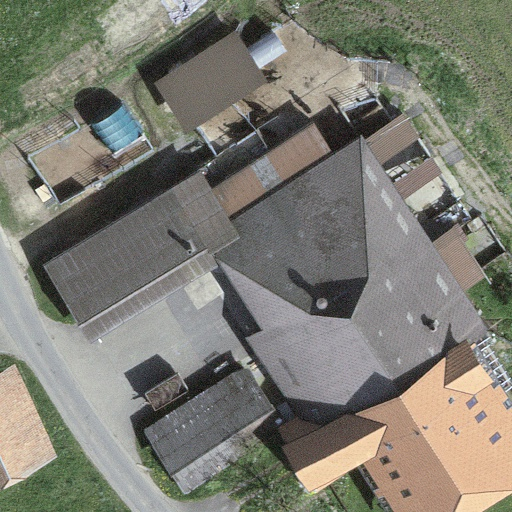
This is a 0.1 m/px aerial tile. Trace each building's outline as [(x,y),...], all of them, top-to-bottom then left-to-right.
[(233,34),(163,79),(183,111),(254,66),(233,34)] [(511,446),(511,427),(311,119),(205,187),(197,175),(167,194),(198,246),(224,229),(279,317),(251,334),(303,414),(278,430),(313,484),(372,446),(414,511),(511,446)] [(56,262),(87,313),(198,246),(167,194),(56,262)] [(186,491),(278,430),(239,370),(147,432),(186,491)] [(2,377),(0,378),(0,454),(29,443),(2,377)]
